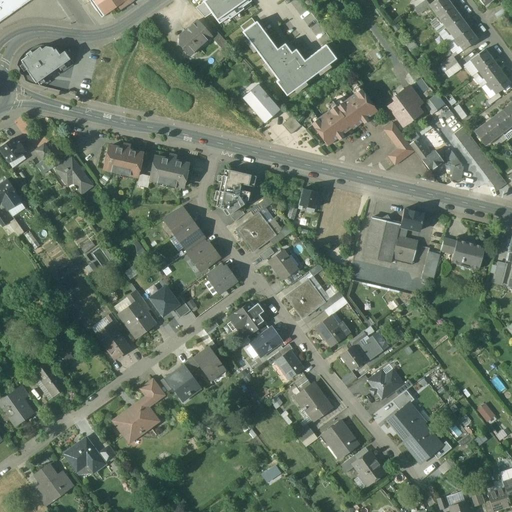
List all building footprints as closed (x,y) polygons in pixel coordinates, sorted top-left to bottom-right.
[(0,0),(0,21),(30,0),(0,0)] [(128,0),(127,0),(89,0),(102,18),(128,0)] [(206,0),(203,2),(204,3),(211,13),(219,24),(228,18),(229,19),(243,9),(243,8),(252,1),(250,0),(206,0)] [(425,0),(417,6),(415,8),(419,14),(430,6),(430,5),(426,0),(425,0)] [(447,0),(435,0),(430,5),(430,6),(438,16),(452,6),(447,0)] [(211,13),(204,3),(196,8),(205,18),(211,13)] [(452,6),(438,16),(446,27),(460,17),(452,6)] [(460,17),(446,27),(455,39),(469,28),(460,17)] [(252,19),(241,27),(243,31),(242,32),(278,81),(276,82),(286,96),(336,60),(326,46),(304,61),(296,50),(292,53),(285,44),(284,44),(276,50),(268,38),(256,22),(255,23),(252,19)] [(211,35),(198,21),(182,35),(181,36),(181,37),(181,38),(182,38),(184,41),(179,45),(190,56),(211,37),(212,36),(211,35)] [(469,28),(455,39),(463,50),(477,40),(469,28)] [(134,39),(139,36),(134,29),(130,32),(134,39)] [(228,44),(216,31),(211,35),(212,36),(211,37),(222,50),(228,44)] [(268,38),(276,50),(284,44),(276,32),(268,38)] [(20,62),(36,84),(70,59),(64,51),(59,55),(55,49),(53,50),(52,48),(46,47),(42,49),(40,47),(32,53),(31,51),(26,54),(27,56),(20,62)] [(484,49),(470,60),(479,71),(493,61),(484,49)] [(452,56),(442,63),(447,70),(457,62),(452,56)] [(493,61),(479,71),(487,83),(501,72),(493,61)] [(457,62),(447,70),(439,76),(444,82),(448,78),(461,68),(457,62)] [(465,74),(461,68),(448,78),(452,84),(465,74)] [(501,72),(487,83),(496,94),(498,93),(510,84),(501,72)] [(421,78),(416,81),(424,91),(428,87),(421,78)] [(279,110),(257,85),(242,98),(264,124),(279,110)] [(422,102),(409,86),(404,90),(417,107),(422,102)] [(360,89),(336,107),(352,128),(353,129),(362,122),(363,124),(368,121),(367,119),(377,111),(360,89)] [(417,107),(404,90),(397,95),(399,98),(388,106),(403,126),(421,113),(417,107)] [(437,93),(429,100),(423,104),(431,115),(437,111),(445,104),(437,93)] [(496,94),(487,101),(490,105),(501,97),(498,93),(496,94)] [(511,103),(503,110),(511,122),(511,103)] [(459,104),(455,106),(461,118),(466,116),(459,104)] [(335,106),(311,124),(327,147),(337,139),(339,141),(343,137),(342,135),(352,128),(336,107),(335,106)] [(511,122),(503,110),(492,119),(502,132),(511,124),(511,122)] [(291,117),(282,126),(290,135),(300,126),(291,117)] [(492,119),(480,127),(491,141),(502,132),(492,119)] [(407,141),(393,123),(383,130),(397,149),(407,141)] [(454,134),(457,139),(467,132),(463,127),(454,134)] [(491,141),(480,127),(475,132),(485,145),(491,141)] [(457,139),(461,144),(470,137),(467,132),(457,139)] [(419,137),(410,144),(416,152),(425,145),(419,137)] [(461,144),(465,148),(474,141),(470,137),(461,144)] [(18,143),(15,145),(12,140),(0,147),(0,151),(8,163),(25,152),(18,143)] [(397,149),(387,156),(395,166),(414,151),(407,141),(397,149)] [(465,148),(468,153),(477,146),(474,141),(465,148)] [(122,149),(109,146),(104,169),(137,177),(142,154),(129,151),(130,145),(124,143),(122,149)] [(50,155),(43,145),(34,152),(41,161),(47,157),(50,155)] [(431,154),(425,145),(416,152),(430,171),(443,161),(435,151),(431,154)] [(468,153),(472,158),(481,151),(477,146),(468,153)] [(472,158),(475,162),(485,155),(481,151),(472,158)] [(176,156),(169,154),(168,160),(155,157),(151,177),(150,180),(183,188),(188,164),(175,161),(176,156)] [(475,162),(479,167),(488,160),(485,155),(475,162)] [(455,156),(452,158),(450,174),(452,174),(452,177),(452,179),(453,181),(455,182),(456,182),(458,181),(460,180),(460,179),(463,167),(461,167),(461,165),(455,156)] [(54,166),(47,157),(41,161),(48,170),(54,166)] [(71,157),(54,169),(67,186),(74,181),(83,192),(92,186),(71,157)] [(479,167),(482,172),(492,165),(488,160),(479,167)] [(48,170),(41,161),(35,166),(42,175),(48,170)] [(482,172),(486,177),(495,170),(492,165),(482,172)] [(256,176),(229,169),(227,176),(222,175),(215,207),(226,210),(234,222),(244,215),(239,207),(247,202),(249,192),(239,190),(241,184),(253,187),(256,176)] [(486,177),(490,181),(499,174),(495,170),(486,177)] [(151,177),(140,174),(137,185),(148,188),(150,180),(151,177)] [(490,181),(493,186),(502,179),(499,174),(490,181)] [(493,186),(497,191),(506,184),(502,179),(493,186)] [(6,180),(0,183),(0,202),(1,203),(14,194),(15,193),(6,180)] [(319,193),(303,188),(299,206),(308,208),(307,211),(314,213),(319,193)] [(14,194),(1,203),(7,211),(20,202),(14,194)] [(269,197),(259,204),(263,210),(273,203),(269,197)] [(180,207),(163,218),(167,224),(184,212),(180,207)] [(288,217),(294,219),(296,208),(290,207),(288,217)] [(423,214),(404,209),(400,224),(399,227),(408,229),(419,231),(423,214)] [(263,210),(236,230),(252,252),(280,232),(263,210)] [(193,222),(185,211),(184,212),(167,224),(175,235),(193,222)] [(390,222),(389,220),(383,218),(381,219),(371,217),(362,256),(391,263),(399,227),(400,224),(390,222)] [(23,232),(14,219),(8,223),(17,237),(23,232)] [(193,222),(175,235),(184,247),(201,235),(202,234),(193,222)] [(289,225),(280,232),(284,237),(293,230),(289,225)] [(408,229),(399,227),(392,261),(411,266),(413,262),(417,241),(405,238),(408,229)] [(201,235),(184,247),(187,251),(204,239),(201,235)] [(456,241),(444,238),(441,251),(453,254),(456,241)] [(204,239),(187,251),(191,256),(207,244),(204,239)] [(484,247),(457,239),(456,241),(453,254),(451,261),(459,264),(462,262),(463,261),(469,262),(469,263),(472,267),(478,269),(484,247)] [(191,256),(190,257),(200,270),(218,257),(208,244),(207,244),(191,256)] [(270,248),(259,256),(263,261),(274,253),(270,248)] [(283,250),(268,261),(282,280),(297,270),(283,250)] [(440,255),(428,252),(421,279),(433,282),(440,255)] [(221,263),(206,274),(209,278),(224,268),(221,263)] [(506,265),(498,263),(495,274),(496,274),(503,276),(506,265)] [(319,264),(309,272),(313,277),(322,269),(319,264)] [(209,278),(209,279),(219,293),(236,281),(226,267),(224,268),(209,278)] [(503,276),(496,274),(494,282),(501,285),(503,276)] [(324,303),(307,280),(285,296),(302,319),(324,303)] [(175,300),(166,287),(150,298),(162,316),(174,308),(178,305),(175,300)] [(145,303),(136,291),(130,296),(135,303),(136,302),(140,307),(145,303)] [(370,310),(377,304),(364,291),(358,296),(370,310)] [(339,292),(329,299),(333,304),(342,297),(339,292)] [(174,308),(180,318),(190,311),(180,297),(175,300),(178,305),(174,308)] [(333,304),(330,307),(335,313),(348,304),(342,297),(333,304)] [(191,298),(186,301),(193,311),(198,308),(191,298)] [(135,303),(119,314),(134,335),(143,329),(145,331),(154,325),(140,307),(136,302),(135,303)] [(249,303),(229,318),(236,328),(242,324),(250,335),(265,324),(249,303)] [(122,328),(111,314),(106,317),(110,323),(112,325),(117,332),(122,328)] [(337,327),(329,315),(314,326),(319,334),(321,333),(331,347),(345,336),(337,327)] [(215,321),(204,330),(207,334),(218,326),(215,321)] [(112,325),(110,323),(95,334),(114,359),(129,348),(117,332),(112,325)] [(350,333),(343,323),(337,327),(345,336),(350,333)] [(265,324),(250,335),(246,337),(251,343),(269,329),(265,324)] [(251,343),(250,343),(260,357),(281,342),(271,328),(269,329),(251,343)] [(362,332),(347,343),(351,348),(353,346),(353,347),(366,338),(362,332)] [(219,350),(212,341),(207,344),(209,348),(214,354),(219,350)] [(289,344),(279,351),(282,356),(289,350),(290,351),(292,349),(289,344)] [(353,347),(353,346),(351,348),(340,356),(351,370),(363,361),(353,347)] [(209,348),(202,353),(202,352),(193,358),(199,367),(209,381),(225,369),(214,354),(209,348)] [(290,351),(289,350),(282,356),(274,361),(288,380),(303,369),(290,351)] [(199,367),(193,358),(192,356),(187,359),(188,361),(194,370),(199,367)] [(194,370),(188,361),(182,365),(183,366),(190,375),(195,371),(194,370)] [(65,387),(47,363),(35,372),(52,396),(65,387)] [(183,366),(166,378),(173,387),(176,392),(178,390),(183,397),(188,394),(191,395),(199,389),(190,375),(183,366)] [(388,378),(382,370),(367,380),(382,400),(394,391),(403,385),(395,373),(388,378)] [(343,378),(347,384),(357,378),(353,372),(343,378)] [(166,378),(166,377),(160,381),(168,391),(173,387),(166,378)] [(413,384),(418,393),(430,385),(424,377),(413,384)] [(152,381),(141,389),(151,403),(152,403),(163,395),(152,381)] [(403,385),(394,391),(398,396),(406,390),(413,386),(409,381),(403,385)] [(312,383),(293,397),(301,408),(300,409),(302,410),(303,409),(307,414),(306,415),(311,422),(330,407),(312,383)] [(29,395),(23,386),(17,391),(23,399),(29,395)] [(406,390),(398,396),(392,401),(400,411),(409,403),(414,400),(406,390)] [(17,391),(0,403),(15,425),(19,422),(22,422),(25,420),(26,417),(32,412),(23,399),(17,391)] [(277,396),(270,401),(275,407),(281,402),(277,396)] [(130,409),(114,421),(124,436),(135,428),(140,435),(152,426),(154,426),(159,422),(159,421),(157,417),(155,417),(150,411),(150,410),(151,409),(149,407),(147,406),(151,403),(148,398),(143,401),(135,407),(136,407),(131,410),(130,409)] [(485,402),(477,409),(487,422),(495,415),(485,402)] [(418,414),(409,403),(400,411),(387,421),(404,442),(424,425),(430,421),(422,411),(418,414)] [(348,431),(340,420),(320,435),(338,459),(357,445),(347,432),(348,431)] [(313,433),(306,424),(294,432),(301,442),(313,433)] [(441,446),(424,425),(404,442),(403,443),(420,463),(432,453),(441,446)] [(499,439),(507,434),(504,429),(496,434),(499,439)] [(313,433),(301,442),(305,446),(316,438),(313,433)] [(459,441),(462,447),(470,442),(466,437),(459,441)] [(81,444),(64,456),(76,472),(89,463),(96,472),(105,465),(105,464),(97,453),(86,438),(79,442),(81,444)] [(446,442),(441,446),(432,453),(438,460),(451,448),(446,442)] [(109,445),(97,453),(105,464),(117,456),(109,445)] [(357,460),(352,464),(354,467),(360,475),(358,476),(366,486),(369,484),(372,484),(376,481),(377,478),(385,472),(382,468),(380,468),(368,452),(357,460)] [(354,456),(339,466),(345,474),(354,467),(352,464),(357,460),(354,456)] [(260,474),(267,482),(280,472),(274,463),(260,474)] [(56,477),(48,466),(35,476),(43,487),(40,489),(47,499),(47,498),(60,489),(63,492),(71,486),(62,473),(56,477)] [(511,479),(502,482),(510,506),(511,505),(511,479)] [(501,480),(493,482),(495,491),(504,488),(501,480)] [(479,487),(467,491),(473,507),(484,503),(479,487)] [(504,488),(495,491),(489,492),(487,494),(493,511),(510,506),(504,488)] [(40,489),(34,493),(44,506),(50,502),(47,498),(47,499),(40,489)] [(447,508),(443,497),(437,499),(441,510),(447,508)] [(467,511),(464,501),(449,507),(450,511),(467,511)]
